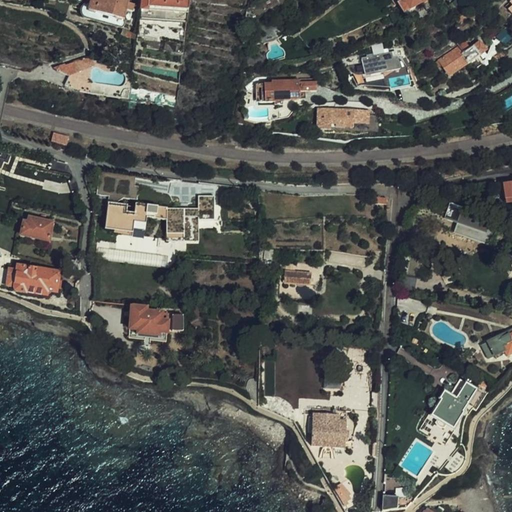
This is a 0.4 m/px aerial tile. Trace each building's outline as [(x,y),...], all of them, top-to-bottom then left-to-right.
[(91,0),(88,14),(123,23),(127,11),(133,13),(134,6),(128,5),(129,0),(91,0)] [(140,20),(187,23),(189,0),(151,0),(149,13),(141,12),(140,20)] [(149,13),(151,0),(143,0),(141,12),(149,13)] [(392,0),(395,6),(399,4),(405,13),(428,0),(392,0)] [(499,39),(505,46),(511,40),(511,38),(506,32),(499,39)] [(465,44),(457,49),(461,54),(467,64),(472,70),(481,64),(477,57),(487,51),(480,42),(469,49),(465,44)] [(366,84),(383,80),(382,75),(399,71),(397,59),(402,58),(401,53),(396,54),(384,56),(382,46),(372,48),(374,58),(369,59),(370,64),(363,66),(364,74),(366,84)] [(461,54),(457,49),(435,64),(442,73),(439,76),(441,79),(444,77),(446,79),(467,64),(461,54)] [(120,98),(131,100),(132,89),(95,85),(94,83),(92,72),(94,70),(97,69),(96,67),(79,73),(76,63),(93,58),(92,56),(91,56),(54,69),(69,77),(66,86),(71,89),(85,94),(120,98)] [(96,67),(93,58),(76,63),(79,73),(96,67)] [(362,75),(364,74),(363,66),(346,69),(349,76),(353,76),(355,76),(359,76),(362,75)] [(383,80),(384,88),(389,89),(390,91),(410,88),(410,85),(408,76),(388,79),(383,80)] [(356,88),(361,87),(359,77),(352,78),(356,88)] [(283,99),(283,102),(300,101),(299,92),(317,91),(317,84),(299,85),(299,82),(273,83),(273,85),(259,86),(259,103),(276,103),(276,99),(283,99)] [(318,130),(331,131),(332,125),(336,125),(336,128),(354,128),(354,123),(369,124),(370,112),(319,110),(318,130)] [(70,137),(55,133),(53,141),(68,146),(70,137)] [(26,188),(50,193),(55,173),(30,168),(26,188)] [(65,196),(70,176),(55,173),(50,193),(65,196)] [(182,239),(183,217),(167,217),(167,212),(167,210),(136,206),(134,214),(126,213),(127,207),(117,206),(119,201),(122,200),(126,199),(136,201),(138,190),(137,190),(139,181),(99,176),(96,197),(109,199),(105,231),(114,232),(132,234),(133,230),(145,231),(147,218),(167,221),(167,243),(177,243),(177,239),(182,239)] [(198,217),(183,217),(182,239),(197,239),(197,220),(214,220),(214,197),(198,197),(198,212),(198,217)] [(388,199),(375,199),(375,208),(387,208),(388,199)] [(0,200),(0,213),(9,216),(12,209),(13,204),(0,200)] [(488,242),(490,234),(480,232),(482,222),(458,218),(455,236),(488,242)] [(49,241),(53,224),(30,219),(29,224),(25,223),(22,235),(49,241)] [(273,250),(259,250),(259,261),(259,273),(272,273),(273,250)] [(16,272),(14,289),(14,292),(47,297),(48,293),(57,294),(60,273),(17,267),(16,272)] [(7,288),(14,289),(16,272),(9,271),(7,288)] [(312,274),(306,273),(301,273),(286,272),(286,285),(311,287),(312,274)] [(146,307),(133,306),(131,331),(138,331),(138,335),(159,337),(159,334),(167,335),(168,322),(162,322),(162,314),(146,312),(146,307)] [(173,332),(183,332),(183,326),(183,317),(173,317),(173,332)] [(511,355),(511,333),(484,348),(490,359),(496,356),(498,359),(506,355),(508,357),(511,355)] [(341,390),(341,377),(325,376),(325,390),(341,390)] [(468,407),(478,391),(461,381),(452,395),(446,392),(440,400),(442,401),(434,414),(455,427),(464,413),(469,417),(473,410),(468,407)] [(345,449),(346,413),(312,412),(312,416),(314,417),(313,448),(345,449)] [(335,493),(345,510),(353,498),(338,488),(335,493)] [(399,498),(383,497),(383,503),(384,511),(387,511),(407,509),(412,504),(409,499),(399,499),(399,498)]
